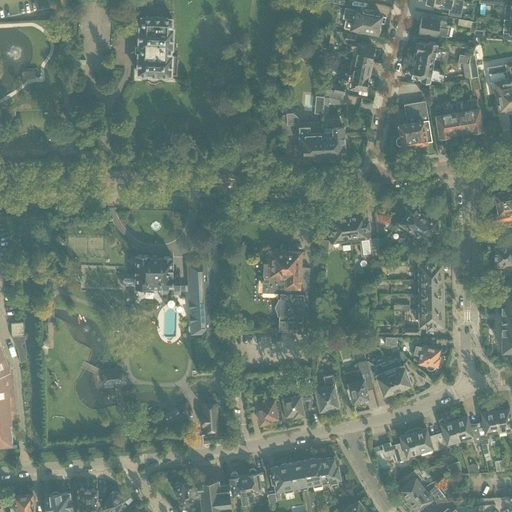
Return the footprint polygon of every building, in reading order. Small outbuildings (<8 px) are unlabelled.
[(425,0),(426,1),(426,2),(436,4),(444,6),(450,7),(449,15),(461,17),(464,0),(461,0),(425,0)] [(345,7),(343,19),(345,19),(343,28),(351,30),(352,28),(355,29),(356,31),(361,32),(362,30),(367,31),(377,33),(378,31),(379,30),(380,25),(379,24),(381,15),(373,13),(374,10),(364,8),(361,7),(360,9),(354,8),(353,9),(345,7)] [(138,53),(137,73),(139,73),(140,74),(141,75),(142,75),(143,75),(144,75),(145,75),(146,75),(147,74),(150,74),(151,75),(157,76),(159,74),(161,74),(162,75),(163,76),(164,76),(165,76),(166,76),(167,76),(168,76),(169,76),(169,75),(170,75),(172,75),(172,68),(177,68),(177,55),(172,55),(172,54),(170,54),(171,48),(172,48),(173,28),(172,28),(172,18),(162,17),(162,16),(152,15),(152,17),(141,16),(141,26),(139,26),(138,47),(140,47),(140,53),(138,53)] [(419,31),(437,35),(439,35),(439,36),(446,37),(446,36),(449,37),(451,26),(446,25),(446,22),(440,21),(440,20),(421,17),(419,31)] [(337,31),(335,39),(341,40),(341,42),(347,43),(346,48),(354,49),(352,57),(372,61),(374,48),(367,46),(367,45),(355,42),(357,35),(347,33),(346,33),(337,31)] [(415,52),(414,58),(418,59),(433,62),(434,57),(442,59),(441,61),(447,61),(448,57),(447,57),(449,49),(437,47),(437,45),(425,43),(425,42),(423,41),(422,42),(419,42),(419,44),(417,43),(416,49),(418,49),(417,51),(417,53),(415,52)] [(460,54),(458,62),(467,62),(468,55),(460,54)] [(349,72),(369,76),(369,73),(371,73),(373,64),(371,63),(372,61),(352,57),(350,66),(343,65),(342,70),(349,72)] [(433,62),(418,59),(414,58),(413,64),(414,65),(414,69),(412,69),(411,74),(413,74),(412,77),(416,77),(415,78),(418,79),(418,78),(431,80),(431,78),(442,81),(444,73),(439,72),(440,69),(432,68),(433,62)] [(474,60),(467,62),(468,63),(471,77),(476,76),(477,76),(474,60)] [(507,69),(489,73),(492,90),(497,89),(499,100),(495,100),(497,108),(500,108),(501,109),(502,109),(503,112),(511,110),(511,108),(511,107),(511,61),(505,62),(507,69)] [(335,85),(334,91),(343,93),(345,93),(346,86),(358,89),(358,87),(366,89),(369,76),(349,72),(345,71),(343,78),(340,77),(339,85),(335,85)] [(471,77),(469,78),(471,90),(479,89),(477,76),(476,76),(471,77)] [(326,89),(325,97),(341,100),(343,93),(334,91),(326,89)] [(316,96),(315,106),(323,107),(324,97),(316,96)] [(455,101),(457,111),(458,112),(461,132),(472,130),(472,131),(473,131),(473,134),(475,135),(481,134),(482,133),(482,129),(477,97),(455,101)] [(402,146),(416,144),(427,142),(432,141),(426,101),(404,104),(407,123),(399,125),(401,136),(397,137),(396,139),(396,143),(399,145),(402,145),(402,146)] [(461,132),(458,112),(457,111),(450,112),(445,113),(443,104),(435,106),(436,114),(435,114),(439,136),(440,136),(441,140),(442,141),(448,140),(449,138),(448,135),(449,135),(449,134),(461,132)] [(282,115),(284,133),(294,133),(294,128),(296,128),(296,123),(298,123),(297,117),(293,113),(287,114),(288,115),(282,115)] [(323,119),(322,119),(322,124),(324,156),(326,156),(327,158),(331,158),(332,156),(345,156),(345,142),(344,135),(344,126),(341,126),(342,123),(323,119)] [(322,124),(300,125),(300,133),(301,155),(301,156),(302,156),(302,157),(303,157),(314,157),(316,160),(322,159),(322,157),(324,156),(322,124)] [(498,192),(496,196),(497,204),(496,204),(498,213),(492,214),(494,226),(511,222),(511,186),(506,188),(507,190),(498,192)] [(408,229),(412,231),(425,214),(419,209),(418,210),(417,205),(415,205),(413,204),(410,204),(409,206),(407,206),(407,213),(397,226),(405,233),(408,229)] [(348,214),(347,214),(351,244),(361,242),(360,237),(370,235),(368,219),(365,220),(363,212),(355,213),(353,212),(350,212),(348,214)] [(351,244),(347,214),(345,214),(343,213),(341,213),(339,215),(330,217),(332,224),(328,225),(331,243),(341,241),(342,245),(351,244)] [(425,214),(412,231),(416,234),(413,238),(421,244),(431,231),(437,230),(437,228),(438,226),(438,223),(436,222),(436,219),(432,220),(432,219),(425,214)] [(398,241),(402,244),(408,237),(406,235),(403,239),(401,237),(398,241)] [(369,236),(360,237),(361,242),(363,256),(379,254),(379,253),(380,253),(378,238),(377,238),(377,237),(370,238),(369,236)] [(504,267),(504,273),(511,272),(511,240),(506,241),(506,245),(494,246),(494,263),(495,263),(495,267),(504,267)] [(319,256),(327,256),(328,241),(320,241),(319,256)] [(263,273),(262,293),(279,293),(279,299),(278,299),(274,307),(277,315),(279,315),(278,330),(301,331),(301,333),(307,333),(308,320),(309,321),(309,319),(308,319),(309,277),(310,267),(299,267),(300,252),(278,251),(277,249),(274,249),(273,251),(270,251),(269,263),(263,263),(263,273)] [(123,278),(123,280),(124,281),(125,283),(127,283),(136,283),(136,286),(162,286),(162,291),(179,291),(179,290),(180,285),(180,274),(176,274),(176,271),(173,271),(173,258),(170,258),(170,257),(164,256),(164,258),(149,258),(149,255),(136,255),(136,257),(136,274),(128,274),(125,275),(124,276),(123,278)] [(415,270),(415,279),(420,279),(442,279),(442,278),(444,276),(443,273),(442,271),(442,263),(435,263),(435,261),(427,261),(427,263),(418,263),(418,270),(415,270)] [(180,285),(179,290),(181,290),(181,291),(185,291),(186,291),(187,291),(188,292),(189,309),(191,333),(202,333),(202,334),(211,333),(206,262),(198,262),(198,272),(198,274),(198,276),(197,277),(197,279),(195,281),(196,282),(192,286),(190,284),(189,284),(188,284),(187,285),(186,285),(185,285),(181,285),(180,285)] [(415,286),(415,294),(442,294),(442,279),(420,279),(415,279),(415,280),(418,280),(418,285),(415,286)] [(511,285),(501,285),(501,349),(511,349),(511,285)] [(415,309),(442,309),(442,294),(415,294),(415,303),(418,303),(418,309),(415,309)] [(418,309),(415,309),(415,319),(419,319),(419,325),(425,325),(425,328),(435,327),(435,325),(443,325),(442,317),(444,315),(444,312),(442,310),(442,309),(418,309)] [(20,364),(26,359),(23,322),(10,322),(11,336),(17,350),(20,364)] [(386,344),(397,345),(397,337),(386,337),(386,344)] [(414,360),(418,361),(418,362),(426,364),(426,365),(427,369),(430,370),(433,370),(435,368),(436,365),(437,365),(439,357),(438,356),(439,349),(421,344),(421,345),(416,344),(414,353),(415,353),(414,360)] [(0,445),(0,443),(1,443),(4,443),(10,436),(9,433),(9,424),(15,423),(11,377),(8,369),(7,367),(6,363),(5,364),(3,359),(4,358),(4,356),(0,346),(0,445)] [(401,353),(399,356),(399,357),(404,362),(407,359),(401,353)] [(394,361),(388,363),(397,389),(399,389),(400,389),(400,390),(401,390),(402,390),(402,389),(403,389),(404,388),(404,387),(406,386),(405,386),(410,384),(411,383),(409,379),(410,378),(406,369),(404,364),(402,365),(400,361),(397,358),(393,359),(394,361)] [(356,369),(343,373),(347,388),(350,397),(352,396),(353,401),(360,400),(361,401),(367,400),(367,398),(368,397),(367,395),(368,395),(365,387),(373,385),(370,375),(367,363),(366,361),(366,360),(364,360),(364,361),(357,363),(361,377),(358,377),(356,369)] [(378,373),(375,365),(366,361),(370,375),(376,374),(378,373)] [(397,389),(388,363),(382,365),(381,363),(375,365),(378,373),(376,374),(378,379),(377,380),(381,389),(383,393),(385,393),(389,392),(391,392),(392,392),(393,392),(394,392),(395,391),(396,391),(396,390),(397,389)] [(103,373),(104,382),(123,381),(123,372),(103,373)] [(325,385),(315,388),(318,400),(320,410),(322,409),(323,410),(328,409),(329,408),(338,406),(336,397),(338,397),(336,387),(333,374),(326,375),(323,376),(325,385)] [(281,389),(284,406),(286,416),(288,416),(288,417),(292,416),(291,415),(293,415),(294,417),(304,415),(301,401),(304,401),(303,399),(311,398),(312,385),(297,387),(296,386),(293,386),(293,384),(281,386),(281,388),(281,389)] [(248,409),(257,407),(260,423),(271,421),(270,419),(277,418),(274,400),(267,401),(265,391),(247,394),(248,409)] [(204,428),(204,430),(218,430),(216,401),(202,402),(203,411),(201,411),(202,428),(204,428)] [(484,427),(478,428),(480,438),(481,441),(484,454),(490,453),(488,445),(489,443),(489,441),(490,440),(491,438),(491,437),(490,432),(499,431),(498,424),(495,407),(493,407),(491,408),(489,409),(487,410),(487,411),(482,412),(483,422),(484,424),(484,427)] [(497,407),(495,407),(499,431),(506,429),(507,433),(511,432),(511,424),(509,408),(504,409),(503,407),(501,407),(499,407),(497,407)] [(455,416),(453,416),(456,424),(460,439),(467,437),(467,439),(469,440),(474,439),(475,442),(475,443),(481,441),(480,438),(478,428),(477,428),(477,425),(471,427),(470,425),(470,424),(468,415),(462,417),(462,415),(459,415),(457,416),(455,416)] [(444,435),(437,437),(441,449),(454,445),(455,443),(454,441),(460,439),(453,416),(451,417),(449,418),(448,419),(446,420),(446,422),(441,423),(444,435)] [(233,427),(232,427),(233,435),(241,434),(240,426),(239,426),(238,423),(233,424),(233,427)] [(415,428),(413,429),(420,452),(433,448),(434,451),(441,449),(437,437),(430,439),(427,428),(422,429),(421,428),(419,428),(417,428),(415,428)] [(420,452),(413,429),(411,429),(409,430),(407,431),(405,432),(406,434),(400,436),(402,443),(391,446),(390,443),(382,445),(386,457),(394,454),(396,462),(409,458),(408,455),(420,452)] [(325,457),(318,459),(323,487),(339,484),(338,478),(340,478),(338,466),(336,467),(335,458),(332,458),(331,457),(325,458),(325,457)] [(315,458),(303,460),(308,489),(309,489),(308,486),(313,485),(314,488),(323,487),(318,459),(316,459),(315,458)] [(303,460),(289,463),(293,487),(298,486),(299,491),(308,489),(303,460)] [(293,487),(289,463),(283,464),(280,466),(272,468),(273,472),(272,472),(272,474),(271,474),(273,485),(276,484),(276,490),(284,489),(284,494),(294,492),(293,487)] [(473,463),(468,465),(471,473),(479,471),(477,466),(473,463)] [(454,465),(447,467),(449,473),(456,471),(454,465)] [(249,475),(244,476),(249,503),(251,502),(255,502),(254,492),(261,491),(268,494),(267,489),(264,472),(258,473),(258,472),(256,473),(256,470),(254,468),(251,469),(249,471),(250,474),(248,474),(249,475)] [(404,500),(405,502),(425,487),(421,482),(422,481),(422,479),(419,474),(422,472),(418,468),(415,469),(405,477),(409,482),(399,489),(403,494),(402,495),(402,497),(403,499),(404,500)] [(249,503),(244,476),(240,477),(239,476),(238,476),(238,473),(235,471),(232,472),(231,474),(231,477),(230,477),(233,495),(240,494),(242,504),(246,503),(249,503)] [(199,485),(200,496),(202,511),(231,511),(228,483),(220,485),(220,484),(219,484),(219,481),(219,480),(213,480),(213,479),(197,481),(197,482),(197,485),(199,485)] [(193,497),(200,496),(199,485),(197,485),(197,482),(183,484),(183,483),(181,483),(179,483),(176,484),(175,485),(173,486),(182,504),(192,499),(191,498),(193,497)] [(425,487),(405,502),(407,504),(408,505),(410,507),(412,508),(413,507),(416,511),(422,507),(426,511),(439,502),(448,501),(447,491),(433,492),(431,492),(430,492),(428,493),(425,487)] [(78,498),(78,499),(80,499),(79,511),(94,511),(95,511),(96,511),(96,510),(96,507),(97,507),(97,499),(97,489),(84,489),(82,488),(81,488),(80,488),(78,488),(78,498)] [(269,501),(280,499),(279,493),(275,493),(274,488),(267,489),(268,494),(269,501)] [(112,491),(107,500),(99,511),(118,511),(119,511),(117,511),(124,498),(118,495),(118,493),(116,491),(114,492),(112,491)] [(50,498),(45,499),(46,509),(46,511),(72,511),(71,502),(70,492),(60,493),(58,493),(56,492),(53,492),(52,494),(50,494),(50,498)] [(32,494),(14,496),(15,506),(16,511),(34,511),(33,504),(34,504),(33,501),(32,494)] [(367,511),(367,510),(365,507),(363,507),(358,500),(355,503),(354,502),(353,504),(352,503),(345,509),(344,508),(340,511),(337,507),(331,511),(367,511)]
